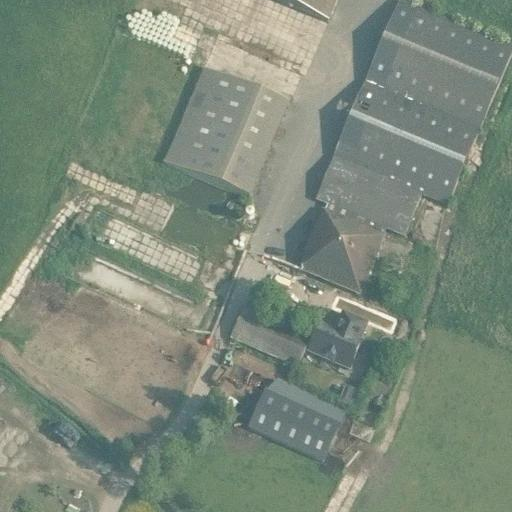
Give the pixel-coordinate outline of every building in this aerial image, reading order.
[(274,0),(326,22),(335,0),(274,0)] [(403,237),(406,230),(421,195),(447,206),(478,131),(511,50),(511,48),(423,11),(398,1),(315,200),(326,204),(323,212),(322,211),(304,254),(307,255),(300,271),(358,295),(386,229),(403,237)] [(248,198),(257,178),(287,105),(206,72),(168,166),(248,198)] [(296,368),(310,337),(243,308),(229,339),(296,368)] [(305,352),(348,370),(360,342),(359,341),(366,323),(340,312),(332,330),(318,323),(305,352)] [(265,392),(252,422),(248,429),(322,462),(338,425),(265,392)]
